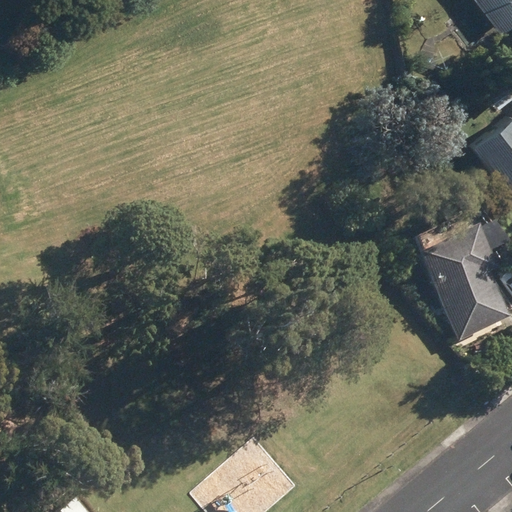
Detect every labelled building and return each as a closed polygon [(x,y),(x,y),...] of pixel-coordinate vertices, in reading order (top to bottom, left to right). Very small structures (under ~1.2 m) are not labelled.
[(511,0),(465,0),(491,33),(511,15),(511,0)] [(476,94),(490,109),(509,91),(495,76),(476,94)] [(501,193),(511,205),(511,128),(494,109),(454,146),(499,196),(501,193)] [(418,249),(459,340),(511,317),(489,270),(496,268),(476,224),(418,249)] [(51,511),(75,511),(66,500),(51,511)]
